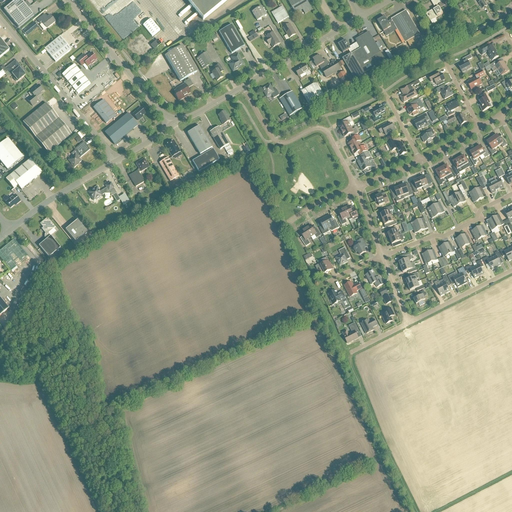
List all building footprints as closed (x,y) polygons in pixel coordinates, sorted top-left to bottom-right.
[(20,0),(16,0),(4,11),(18,29),(34,16),(28,9),(26,7),(20,0)] [(185,0),(203,21),(228,0),(185,0)] [(302,0),(301,0),(287,0),(296,15),(303,11),(305,15),(313,11),(306,0),(302,0)] [(434,7),(439,4),(441,9),(447,6),(444,1),(442,2),(441,0),(433,0),(431,2),(434,7)] [(477,0),(476,0),(479,4),(482,10),(487,7),(483,1),(482,0),(477,0)] [(109,19),(120,10),(116,5),(105,14),(109,19)] [(279,6),(280,9),(272,14),(278,24),(289,18),(282,8),(281,5),(279,6)] [(258,22),(267,16),(261,7),(252,13),(258,22)] [(443,14),(439,7),(436,9),(427,14),(429,17),(428,17),(431,22),(443,14)] [(394,25),(401,36),(405,44),(420,35),(406,11),(388,22),(385,17),(378,22),(384,33),(391,28),(391,27),(394,25)] [(55,23),(50,16),(46,20),(43,16),(37,21),(40,25),(42,24),(47,30),(55,23)] [(472,26),(467,16),(464,18),(469,27),(472,26)] [(151,20),(143,26),(152,38),(160,31),(151,20)] [(35,24),(23,33),(26,37),(38,27),(35,24)] [(231,55),(244,47),(232,25),(219,33),(231,55)] [(289,39),(296,35),(290,25),(283,29),(289,39)] [(269,46),(271,45),(273,49),(280,44),(274,33),(267,37),(268,39),(266,40),(269,46)] [(346,41),(338,45),(341,50),(343,54),(349,51),(351,55),(343,60),(344,62),(346,65),(355,82),(356,82),(365,77),(364,75),(377,67),(378,69),(387,64),(381,53),(371,36),(369,33),(365,35),(364,33),(359,36),(360,38),(356,41),(357,43),(353,46),(350,48),(346,41)] [(71,50),(60,37),(45,50),(55,63),(71,50)] [(0,39),(0,58),(9,51),(0,39)] [(154,51),(161,45),(157,41),(151,46),(154,51)] [(180,83),(197,72),(182,46),(165,57),(180,83)] [(489,49),(487,46),(479,51),(482,56),(487,53),(492,61),(499,57),(494,50),(495,50),(493,46),(489,49)] [(388,51),(385,53),(390,62),(393,60),(388,51)] [(203,69),(212,64),(206,53),(197,59),(203,69)] [(97,60),(92,54),(86,58),(84,55),(77,61),(81,66),(84,64),(87,67),(91,64),(92,65),(95,63),(94,62),(97,60)] [(234,62),(233,63),(232,63),(230,64),(229,65),(231,68),(230,68),(233,72),(238,69),(244,65),(238,55),(232,58),(234,62)] [(320,56),(313,60),(315,63),(314,64),(317,68),(319,67),(326,79),(341,70),(340,69),(338,65),(337,64),(336,62),(330,66),(326,60),(323,62),(320,56)] [(472,59),(470,56),(463,60),(464,63),(458,66),(462,73),(471,68),(468,61),(472,59)] [(499,65),(497,62),(489,66),(494,73),(498,70),(502,76),(509,72),(503,62),(499,65)] [(19,69),(20,67),(18,65),(15,67),(12,64),(5,69),(11,76),(12,75),(15,78),(14,78),(14,79),(16,82),(17,82),(18,82),(21,79),(21,80),(22,79),(25,76),(21,71),(19,69)] [(224,72),(220,65),(215,68),(216,71),(212,73),(217,82),(223,78),(220,74),(224,72)] [(311,74),(309,71),(305,65),(295,71),(299,77),(305,74),(307,77),(311,74)] [(90,85),(74,66),(62,76),(78,95),(90,85)] [(477,78),(467,83),(471,90),(474,89),(475,91),(476,90),(476,91),(479,89),(479,88),(478,87),(482,85),(478,79),(484,76),(483,73),(482,71),(476,74),(476,75),(477,78)] [(338,76),(344,88),(352,83),(345,72),(338,76)] [(437,73),(435,74),(429,77),(431,83),(434,81),(436,85),(437,85),(438,87),(444,84),(443,82),(445,80),(442,74),(439,76),(437,73)] [(193,86),(189,80),(183,83),(184,85),(178,88),(179,89),(174,92),(175,94),(174,95),(179,102),(185,98),(184,97),(190,94),(187,89),(193,86)] [(403,102),(404,104),(418,96),(414,90),(413,91),(411,87),(414,86),(415,87),(420,84),(419,81),(413,84),(407,87),(401,91),(404,96),(401,98),(401,99),(401,100),(401,101),(402,101),(402,102),(403,102)] [(508,88),(510,91),(511,95),(511,94),(511,81),(510,83),(509,83),(507,81),(502,84),(506,90),(508,88)] [(309,105),(324,96),(317,83),(302,92),(309,105)] [(274,91),(270,85),(263,90),(267,98),(271,95),(274,99),(280,96),(276,90),(274,91)] [(333,89),(336,94),(344,89),(341,85),(333,89)] [(38,102),(36,99),(38,96),(43,91),(38,86),(29,94),(31,97),(27,101),(33,107),(38,102)] [(445,89),(443,86),(436,90),(438,95),(441,93),(445,100),(453,96),(449,87),(445,89)] [(290,117),(301,111),(290,94),(280,100),(290,117)] [(490,104),(485,95),(478,99),(481,105),(479,106),(483,112),(490,108),(488,105),(490,104)] [(417,112),(419,111),(424,108),(420,100),(410,105),(412,108),(408,111),(410,116),(413,115),(414,116),(418,114),(417,112)] [(116,116),(103,101),(93,109),(106,125),(116,116)] [(459,108),(456,101),(446,106),(450,113),(447,114),(449,117),(455,114),(454,111),(459,108)] [(48,154),(72,135),(46,104),(23,123),(48,154)] [(382,106),(372,112),(376,118),(373,120),(375,123),(383,119),(381,116),(386,113),(382,106)] [(140,118),(145,114),(141,109),(133,115),(138,121),(141,119),(140,118)] [(430,113),(428,114),(429,116),(433,123),(438,120),(433,111),(430,113)] [(230,121),(225,112),(219,116),(222,121),(221,122),(223,125),(230,121)] [(114,146),(137,126),(128,115),(104,134),(114,146)] [(429,121),(426,115),(420,118),(421,121),(415,125),(418,131),(424,128),(425,128),(428,126),(426,122),(429,121)] [(462,126),(467,123),(463,115),(458,118),(462,126)] [(339,127),(342,132),(351,128),(349,124),(353,123),(350,118),(346,120),(348,122),(339,127)] [(395,131),(392,125),(386,128),(385,125),(378,129),(381,134),(384,133),(386,136),(395,131)] [(212,149),(199,127),(187,134),(200,156),(212,149)] [(220,150),(229,145),(219,128),(210,133),(220,150)] [(351,128),(342,132),(345,138),(349,135),(351,138),(359,134),(356,129),(352,131),(351,128)] [(432,129),(425,133),(427,136),(422,138),(425,143),(427,142),(429,145),(433,143),(431,140),(434,139),(432,136),(435,135),(432,129)] [(348,145),(351,150),(360,145),(359,143),(361,141),(359,136),(352,140),(353,142),(348,145)] [(497,136),(492,139),(498,148),(501,145),(503,148),(507,145),(503,140),(501,141),(497,136)] [(498,148),(492,139),(487,143),(491,149),(489,150),(492,156),(497,153),(495,150),(498,148)] [(8,140),(0,146),(0,161),(8,171),(23,159),(8,140)] [(396,146),(393,141),(388,144),(392,152),(397,150),(400,157),(407,153),(402,143),(396,146)] [(173,156),(180,153),(177,148),(177,149),(176,147),(173,142),(165,147),(167,150),(168,150),(172,157),(173,156)] [(74,150),(75,151),(71,155),(73,157),(68,161),(72,165),(71,165),(74,169),(77,166),(81,162),(79,159),(80,158),(81,158),(90,151),(84,143),(74,150)] [(360,145),(351,150),(354,156),(359,153),(360,156),(368,152),(365,146),(362,148),(360,145)] [(230,147),(225,150),(228,156),(233,153),(230,147)] [(481,147),(475,150),(480,158),(483,156),(485,159),(490,156),(486,151),(484,152),(481,147)] [(219,161),(213,150),(192,162),(198,173),(219,161)] [(480,158),(475,150),(470,153),(473,159),(471,160),(475,166),(477,165),(477,164),(478,163),(477,160),(480,158)] [(358,162),(360,167),(369,163),(368,160),(372,158),(369,153),(361,157),(362,160),(358,162)] [(464,156),(458,159),(463,167),(466,165),(468,169),(470,167),(471,169),(473,167),(470,161),(467,162),(464,156)] [(147,163),(144,159),(140,161),(141,162),(136,165),(140,171),(138,172),(138,171),(129,177),(136,188),(144,183),(139,173),(141,172),(141,173),(149,168),(146,164),(147,163)] [(179,177),(168,159),(159,164),(170,182),(179,177)] [(463,167),(458,159),(453,163),(456,168),(454,169),(457,176),(460,175),(459,173),(461,172),(465,170),(463,167)] [(38,177),(42,174),(30,160),(27,163),(5,181),(13,191),(18,187),(21,191),(38,177)] [(369,163),(360,167),(363,172),(367,170),(369,172),(377,168),(374,164),(371,166),(369,163)] [(447,166),(441,169),(446,178),(450,176),(451,179),(453,178),(454,179),(456,178),(452,170),(450,171),(447,166)] [(443,180),(446,178),(441,169),(436,172),(439,178),(436,180),(440,187),(443,185),(442,184),(444,183),(443,180)] [(425,177),(419,180),(423,188),(424,191),(432,187),(431,184),(433,183),(430,177),(425,179),(425,177)] [(500,180),(497,182),(495,178),(492,180),(494,183),(498,191),(504,188),(500,180)] [(423,188),(419,180),(414,182),(414,184),(412,185),(415,194),(418,192),(417,191),(423,188)] [(111,197),(113,196),(117,203),(120,201),(113,189),(114,189),(111,183),(105,186),(107,189),(100,193),(98,190),(99,189),(97,187),(94,189),(95,189),(88,193),(93,202),(96,200),(97,201),(100,199),(99,198),(102,197),(102,196),(105,195),(110,195),(111,197)] [(498,191),(494,183),(488,187),(492,195),(498,191)] [(405,185),(400,187),(404,199),(410,197),(409,196),(412,195),(409,186),(406,187),(405,185)] [(404,199),(400,187),(394,190),(395,192),(391,193),(394,199),(395,199),(397,203),(405,200),(404,199)] [(481,187),(475,191),(480,201),(486,197),(481,187)] [(480,201),(475,191),(469,194),(474,204),(480,201)] [(450,201),(454,208),(460,205),(455,195),(449,198),(446,192),(443,194),(447,202),(450,201)] [(461,192),(455,195),(460,205),(466,202),(462,193),(461,192)] [(20,202),(15,195),(6,203),(11,209),(16,204),(17,205),(20,202)] [(379,197),(379,196),(374,198),(376,204),(378,203),(379,206),(385,204),(385,203),(388,202),(386,196),(382,197),(382,196),(379,197)] [(135,205),(139,211),(143,209),(139,202),(135,205)] [(420,203),(417,205),(418,207),(422,214),(425,213),(420,203)] [(440,203),(433,206),(439,216),(445,213),(440,203)] [(439,216),(433,206),(427,209),(432,219),(439,216)] [(349,207),(344,209),(348,219),(352,217),(353,220),(355,219),(355,220),(359,218),(353,207),(351,208),(352,209),(351,209),(349,207)] [(381,215),(383,221),(392,217),(389,212),(393,210),(392,207),(381,211),(383,214),(381,215)] [(348,219),(344,209),(339,212),(341,217),(338,218),(342,226),(347,223),(345,220),(348,219)] [(499,215),(493,218),(498,228),(504,225),(499,215)] [(330,216),(325,219),(330,229),(332,232),(340,228),(336,220),(333,221),(330,216)] [(392,217),(383,221),(385,226),(387,225),(388,228),(397,225),(395,222),(394,223),(392,217)] [(55,228),(47,218),(40,224),(43,228),(42,229),(46,235),(45,237),(46,238),(47,240),(39,246),(39,247),(49,258),(60,249),(51,237),(48,234),(55,228)] [(498,228),(493,218),(486,222),(492,232),(498,228)] [(330,229),(325,219),(319,222),(322,227),(320,228),(323,235),(328,233),(327,230),(330,229)] [(424,219),(417,221),(422,232),(428,229),(424,219)] [(77,221),(65,231),(75,242),(87,233),(77,221)] [(422,232),(417,221),(411,224),(415,234),(422,232)] [(311,226),(306,229),(311,238),(315,236),(317,239),(321,236),(316,229),(314,230),(311,226)] [(483,226),(477,229),(482,239),(488,236),(483,226)] [(388,234),(390,240),(399,236),(397,231),(396,231),(395,228),(389,230),(390,233),(388,234)] [(311,238),(306,229),(300,233),(303,237),(300,239),(306,247),(310,244),(308,240),(311,238)] [(482,239),(477,229),(471,232),(476,242),(482,239)] [(467,234),(461,237),(466,247),(472,244),(467,234)] [(399,236),(390,240),(392,245),(394,245),(395,247),(401,245),(400,242),(403,241),(404,240),(402,235),(399,236)] [(466,247),(461,237),(455,240),(460,250),(461,249),(466,247)] [(366,246),(363,239),(358,242),(360,246),(354,249),(356,254),(358,253),(360,256),(366,253),(363,247),(366,246)] [(21,263),(28,258),(18,242),(14,244),(13,243),(0,251),(0,253),(11,270),(21,264),(21,263)] [(450,242),(444,245),(449,255),(455,252),(450,242)] [(449,255),(444,245),(438,248),(443,258),(449,255)] [(350,259),(345,249),(339,252),(341,256),(336,259),(340,266),(346,263),(345,262),(350,259)] [(434,250),(428,253),(432,263),(438,261),(434,250)] [(511,260),(511,256),(509,250),(504,253),(503,250),(500,251),(503,257),(506,256),(509,262),(511,260)] [(496,257),(492,259),(497,268),(501,266),(498,260),(501,259),(498,252),(495,254),(496,257)] [(432,263),(428,253),(422,255),(426,265),(432,263)] [(399,263),(401,268),(411,264),(410,262),(412,260),(411,255),(404,258),(405,261),(399,263)] [(497,268),(492,259),(489,260),(488,257),(483,260),(486,266),(489,265),(492,271),(497,268)] [(320,276),(325,273),(325,274),(326,274),(327,275),(328,274),(328,273),(333,270),(327,258),(318,263),(319,265),(316,267),(320,276)] [(477,266),(475,268),(480,277),(484,275),(481,269),(484,267),(481,261),(476,264),(477,266)] [(411,264),(401,268),(403,273),(409,271),(410,274),(417,271),(415,266),(412,267),(411,264)] [(480,277),(475,268),(472,269),(471,266),(466,269),(469,275),(472,273),(475,280),(480,277)] [(463,286),(467,283),(464,277),(467,276),(463,268),(458,271),(460,275),(458,276),(463,286)] [(377,279),(373,272),(367,275),(370,282),(371,285),(375,284),(377,288),(384,285),(380,278),(377,279)] [(463,286),(458,276),(456,273),(448,277),(452,284),(455,282),(458,288),(463,286)] [(406,281),(408,286),(418,283),(417,280),(419,279),(417,274),(411,276),(412,279),(406,281)] [(439,283),(440,285),(445,295),(450,292),(447,286),(450,284),(446,277),(443,278),(444,280),(439,283)] [(357,292),(360,291),(364,299),(367,297),(368,297),(363,287),(361,288),(359,284),(354,286),(352,283),(344,287),(350,298),(358,294),(357,292)] [(418,283),(408,286),(410,292),(416,289),(417,292),(425,289),(424,286),(420,288),(418,283)] [(445,295),(440,285),(436,288),(441,297),(445,295)] [(345,310),(350,307),(346,299),(345,300),(345,299),(346,298),(343,292),(338,294),(336,291),(334,292),(328,295),(331,301),(330,301),(333,306),(338,303),(339,303),(339,304),(340,304),(340,305),(341,305),(341,304),(342,304),(345,310)] [(425,294),(424,292),(418,294),(420,297),(414,300),(416,305),(419,304),(420,307),(425,304),(424,302),(426,301),(424,298),(428,296),(426,293),(425,294)] [(388,295),(383,298),(386,305),(392,303),(388,295)] [(0,316),(9,309),(0,298),(0,316)] [(394,316),(394,314),(391,309),(385,312),(386,315),(382,317),(386,325),(393,322),(391,318),(394,316)] [(377,326),(374,320),(370,323),(369,321),(361,324),(367,335),(374,331),(373,328),(377,326)] [(342,333),(344,337),(348,344),(358,339),(356,333),(359,332),(355,324),(349,327),(352,333),(349,335),(347,331),(342,333)]
